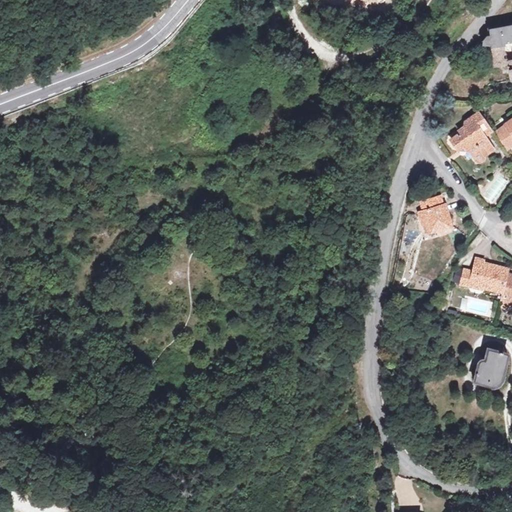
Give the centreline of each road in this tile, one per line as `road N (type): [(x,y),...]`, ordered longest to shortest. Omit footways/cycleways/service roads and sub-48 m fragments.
road 1 (residential): [(423,125),(386,245),(373,388),(388,436),(409,463),(454,486),(511,489)]
road 2 (secondary): [(188,0),(130,53),(0,103)]
road 3 (track): [(290,0),(303,36),(348,58),(390,42),(428,0)]
road 4 (residential): [(498,0),(435,87),(423,125)]
road 5 (residential): [(423,125),(452,176),(511,237)]
